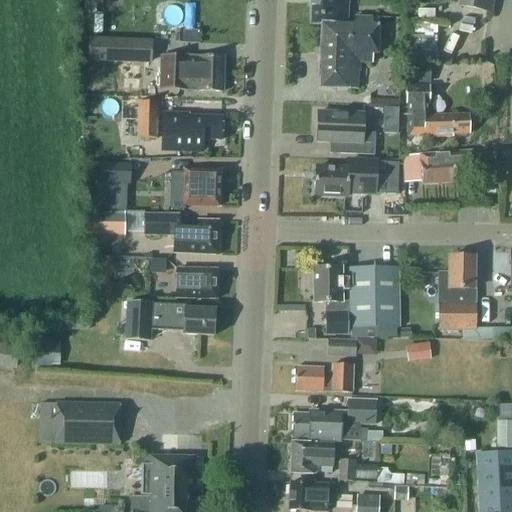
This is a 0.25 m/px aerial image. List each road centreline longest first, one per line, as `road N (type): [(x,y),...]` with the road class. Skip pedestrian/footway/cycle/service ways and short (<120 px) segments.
road 1 (tertiary): [(244,511),(254,232)]
road 2 (residential): [(254,232),(511,233)]
road 3 (tertiary): [(254,232),(268,0)]
